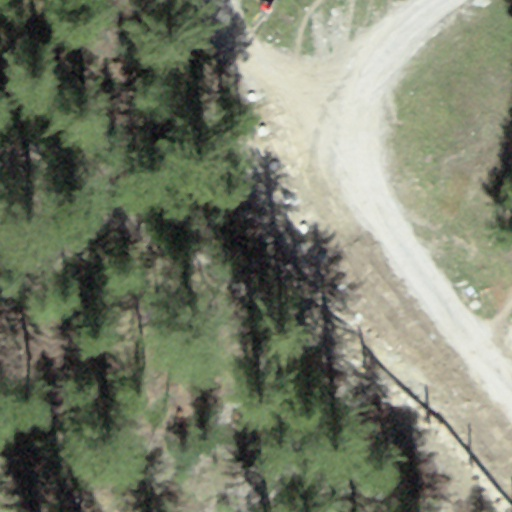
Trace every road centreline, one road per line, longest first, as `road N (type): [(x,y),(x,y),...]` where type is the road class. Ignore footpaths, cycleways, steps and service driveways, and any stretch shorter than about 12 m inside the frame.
road 1 (track): [(511,393),(344,176)]
road 2 (track): [(344,176),(271,83),(240,0)]
